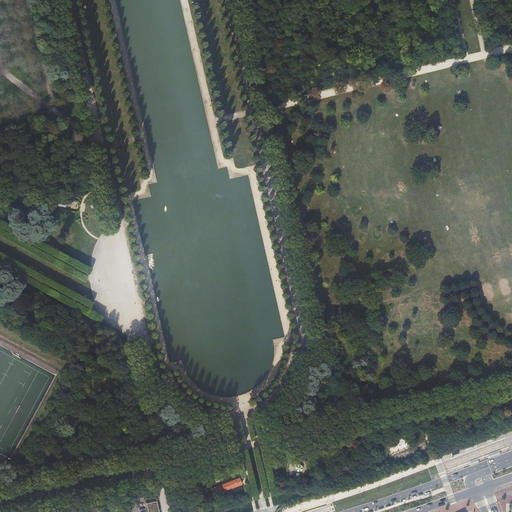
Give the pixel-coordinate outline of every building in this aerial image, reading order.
[(427,433),(423,435),(428,450),(432,448),(427,433)] [(406,435),(385,443),(390,455),(411,447),(406,435)] [(239,478),(220,485),(223,492),(241,485),(239,478)] [(212,496),(223,492),(220,485),(209,489),(212,496)] [(157,511),(156,502),(146,504),(147,511),(157,511)]
